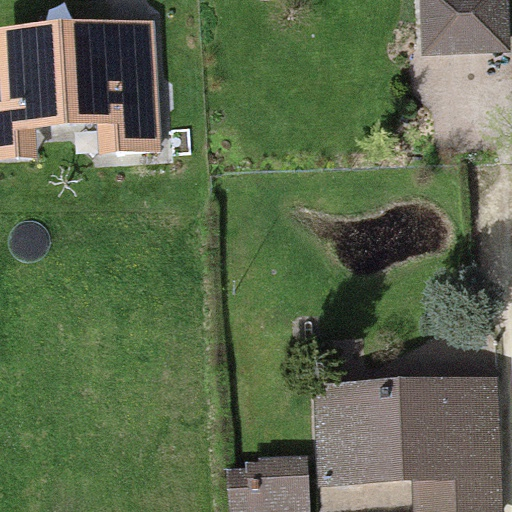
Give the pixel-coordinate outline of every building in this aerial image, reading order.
[(500,46),(498,0),(428,0),(430,49),(500,46)] [(156,152),(152,86),(114,89),(111,40),(10,46),(15,122),(114,116),(116,154),(156,152)] [(446,475),(446,472),(491,470),(487,391),(322,395),(325,480),(446,475)] [(228,482),(229,511),(303,511),(301,465),(258,468),(228,482)] [(492,511),(492,495),(422,498),(422,511),(492,511)]
